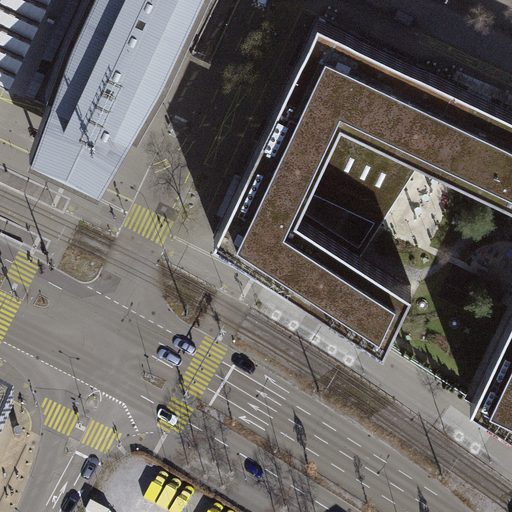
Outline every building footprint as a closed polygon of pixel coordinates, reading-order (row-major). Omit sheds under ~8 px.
[(0,0),(0,80),(46,102),(35,132),(30,147),(101,180),(109,166),(117,152),(125,139),(162,74),(197,0),(0,0)] [(324,154),(308,188),(381,222),(424,156),(511,197),(511,106),(481,91),(318,15),(294,66),(265,126),(324,154)] [(297,211),(308,188),(324,154),(265,126),(229,203),(214,235),(384,344),(412,285),(297,211)] [(401,218),(422,228),(439,192),(441,193),(446,182),(435,177),(427,194),(415,189),(401,218)] [(511,312),(470,400),(511,427),(511,312)] [(0,448),(11,421),(14,415),(5,410),(0,407),(0,448)]
